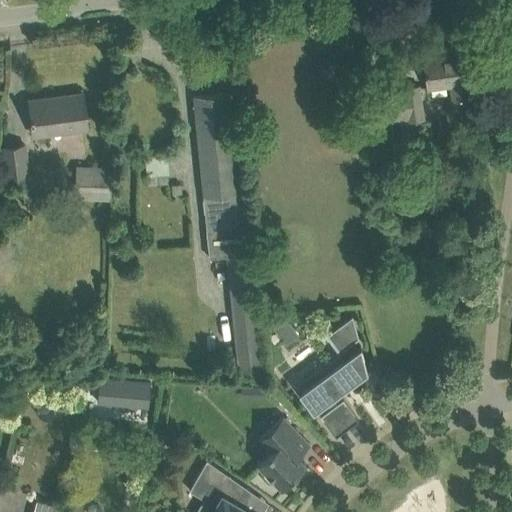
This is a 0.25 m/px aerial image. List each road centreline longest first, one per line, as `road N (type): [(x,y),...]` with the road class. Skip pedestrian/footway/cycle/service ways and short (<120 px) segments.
road 1 (residential): [(327,511),(391,451),(511,403)]
road 2 (unclassified): [(0,20),(147,0)]
